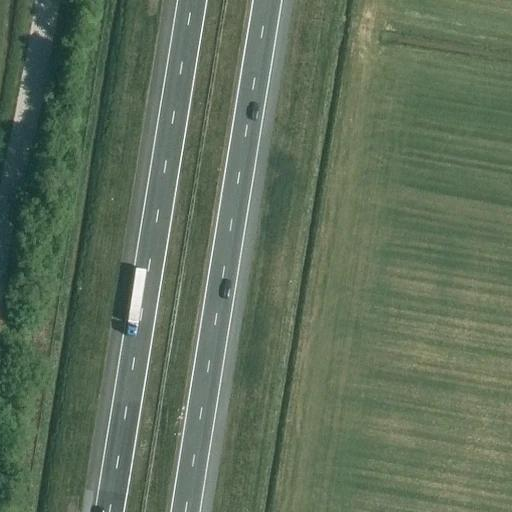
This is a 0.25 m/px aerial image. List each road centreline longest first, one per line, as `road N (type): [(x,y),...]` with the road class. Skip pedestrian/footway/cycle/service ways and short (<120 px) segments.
road 1 (motorway): [(186,511),(268,0)]
road 2 (motorway): [(192,0),(110,511)]
road 3 (track): [(45,0),(0,246)]
